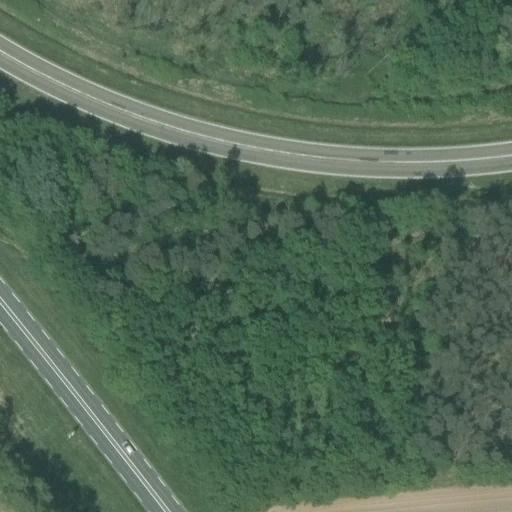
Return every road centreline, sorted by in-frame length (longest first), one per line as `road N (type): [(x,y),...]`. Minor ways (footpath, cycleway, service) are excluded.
road 1 (secondary): [(511,158),(346,165),(233,148),(141,122),(0,55)]
road 2 (primary): [(168,511),(0,285)]
